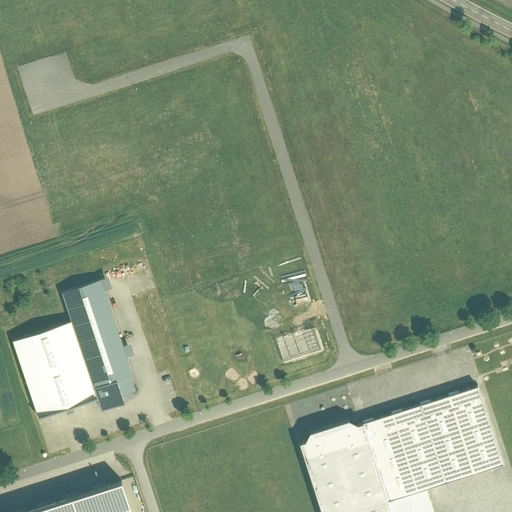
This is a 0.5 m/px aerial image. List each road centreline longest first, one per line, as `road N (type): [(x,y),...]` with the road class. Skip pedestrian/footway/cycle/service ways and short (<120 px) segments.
road 1 (residential): [(511,316),(129,439)]
road 2 (residential): [(129,439),(0,480)]
